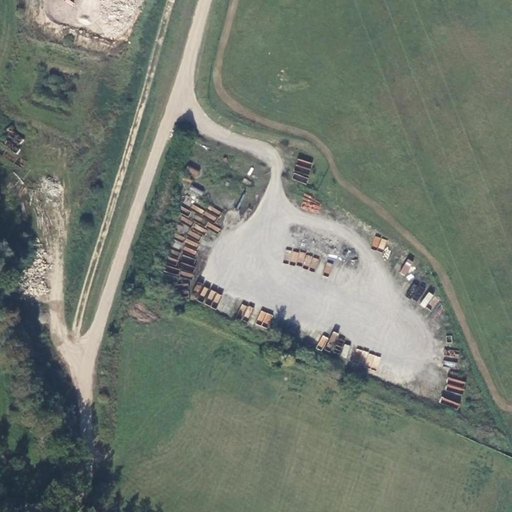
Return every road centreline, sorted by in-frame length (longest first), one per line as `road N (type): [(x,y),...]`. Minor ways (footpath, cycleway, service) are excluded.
road 1 (track): [(63,511),(91,466),(84,375),(210,0)]
road 2 (track): [(177,104),(209,132),(275,163),(275,180)]
